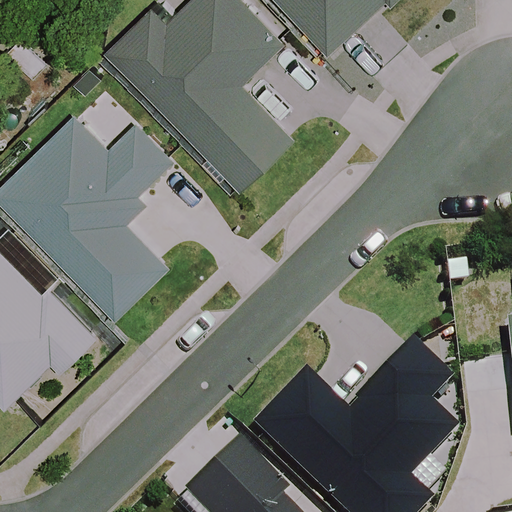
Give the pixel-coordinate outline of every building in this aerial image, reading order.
[(151,5),(107,47),(240,183),(292,133),(240,81),(283,40),(243,0),(191,0),(168,23),(151,5)] [(283,0),(329,46),(376,0),(386,0),(387,1),(388,0),(283,0)] [(108,146),(74,111),(0,181),(0,194),(118,315),(171,264),(126,218),(144,201),(136,193),(172,157),(136,119),(108,146)] [(59,369),(97,332),(50,284),(43,292),(0,247),(0,406),(0,407),(50,359),(59,369)] [(511,321),(502,322),(511,402),(511,321)] [(299,372),(248,426),(339,511),(419,511),(427,504),(402,481),(451,429),(423,403),(445,379),(406,342),(341,412),(299,372)] [(285,491),(235,440),(182,491),(202,511),(286,511),(275,500),(285,491)]
